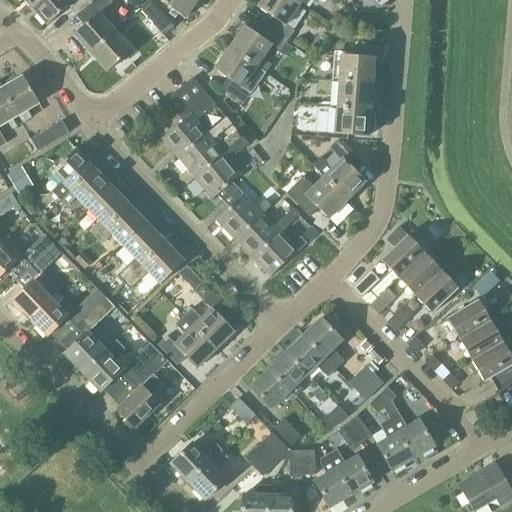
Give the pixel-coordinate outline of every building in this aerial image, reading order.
[(24,0),(33,9),(43,0),(24,0)] [(43,0),(33,9),(49,28),(70,9),(78,18),(99,0),(43,0)] [(116,5),(111,0),(99,0),(78,18),(86,28),(76,37),(93,56),(118,34),(114,30),(119,27),(114,22),(110,25),(102,16),(116,5)] [(199,5),(192,0),(159,0),(188,21),(199,5)] [(303,7),(292,0),(267,0),(260,10),(273,19),(267,29),(290,44),(297,34),(288,28),(303,7)] [(166,39),(176,30),(153,2),(143,12),(166,39)] [(275,67),(266,61),(274,49),(283,55),(290,44),(267,29),(260,38),(247,29),(232,51),(270,76),(275,67)] [(134,53),(118,34),(93,56),(110,74),(134,53)] [(254,77),(264,84),(270,76),(232,51),(217,72),(230,81),(223,91),(246,107),(254,97),(245,91),(254,77)] [(335,85),(375,88),(377,62),(337,58),(335,85)] [(25,79),(3,92),(20,119),(24,126),(33,121),(29,114),(41,106),(25,79)] [(186,89),(203,109),(212,101),(195,81),(186,89)] [(373,113),(375,88),(335,85),(333,110),(373,113)] [(194,116),(203,109),(186,89),(177,96),(194,116)] [(14,123),(20,119),(3,92),(0,93),(0,151),(9,147),(0,131),(0,130),(8,126),(12,133),(18,130),(14,123)] [(194,116),(177,96),(167,104),(184,124),(192,117),(194,116)] [(212,101),(203,109),(194,116),(192,117),(193,118),(165,142),(182,162),(210,138),(209,137),(198,124),(218,107),(212,101)] [(373,113),(333,110),(331,136),(371,140),(373,113)] [(227,158),(226,157),(215,144),(234,127),(229,120),(209,137),(210,138),(182,162),(198,182),(227,158)] [(40,154),(71,136),(64,124),(34,143),(40,154)] [(231,150),(244,141),(239,135),(227,145),(231,150)] [(215,202),(220,198),(234,186),(243,178),(231,163),(251,147),(245,140),(226,157),(227,158),(198,182),(215,202)] [(316,169),(326,180),(350,204),(368,185),(357,174),(365,166),(344,144),(334,153),(344,162),(333,173),(322,163),(316,169)] [(62,204),(96,171),(78,152),(54,175),(66,188),(56,197),(62,204)] [(182,169),(171,179),(184,193),(195,183),(182,169)] [(19,193),(33,184),(25,171),(11,179),(19,193)] [(90,213),(114,189),(96,171),(62,204),(69,210),(79,201),(90,213)] [(265,177),(250,186),(260,200),(274,191),(265,177)] [(350,204),(326,180),(316,190),(306,180),(289,197),(312,220),(321,212),(331,222),(350,204)] [(218,223),(237,242),(263,216),(265,218),(274,209),(268,203),(259,211),(234,186),(220,198),(232,210),(218,223)] [(98,241),(132,208),(114,189),(90,213),(102,225),(92,234),(98,241)] [(0,248),(1,248),(0,246),(0,220),(21,208),(14,197),(0,205),(0,248)] [(132,208),(98,241),(105,248),(114,238),(126,250),(150,227),(132,208)] [(263,216),(237,242),(255,261),(281,235),(283,236),(302,218),(296,211),(276,230),(265,218),(263,216)] [(127,285),(168,245),(150,227),(126,250),(137,262),(121,278),(127,285)] [(400,281),(429,253),(412,235),(409,238),(402,231),(389,243),(396,251),(383,263),(400,281)] [(294,248),(283,236),(281,235),(255,261),(273,280),(299,254),(300,255),(309,246),(303,240),(294,248)] [(0,248),(0,282),(9,274),(18,283),(33,269),(56,247),(47,238),(26,258),(8,241),(1,248),(0,248)] [(168,245),(127,285),(134,292),(150,275),(162,287),(186,264),(168,245)] [(56,247),(33,269),(42,278),(65,256),(56,247)] [(400,281),(417,299),(443,274),(434,264),(437,261),(429,253),(400,281)] [(87,272),(94,266),(84,257),(78,262),(87,272)] [(190,267),(181,276),(198,293),(206,285),(190,267)] [(364,301),(382,283),(373,274),(355,291),(364,301)] [(460,292),(443,274),(417,299),(434,317),(460,292)] [(493,274),(486,281),(495,291),(503,284),(493,274)] [(82,304),(90,286),(79,281),(71,300),(82,304)] [(32,322),(60,295),(54,289),(47,295),(37,283),(15,304),(32,322)] [(381,318),(399,301),(390,291),(372,309),(381,318)] [(85,323),(108,301),(99,292),(76,314),(85,323)] [(60,295),(32,322),(49,340),(70,319),(59,308),(66,302),(60,295)] [(213,312),(204,321),(195,311),(185,320),(195,329),(218,354),(237,335),(233,331),(241,323),(215,296),(206,304),(213,312)] [(108,301),(85,323),(94,332),(117,310),(108,301)] [(449,321),(462,343),(493,325),(487,314),(490,312),(485,303),(481,305),(480,303),(449,321)] [(398,335),(416,318),(407,309),(389,326),(398,335)] [(195,329),(185,320),(178,327),(187,337),(177,347),(170,339),(161,348),(180,368),(188,360),(199,372),(218,354),(195,329)] [(348,363),(337,352),(345,344),(323,322),(305,339),(327,361),(338,373),(348,363)] [(474,364),(510,343),(498,322),(493,325),(462,343),(474,364)] [(67,357),(85,376),(108,354),(90,335),(67,357)] [(321,367),(332,379),(338,373),(327,361),(305,339),(288,356),(309,378),(321,367)] [(418,357),(426,349),(417,340),(409,348),(418,357)] [(378,349),(372,343),(366,350),(372,355),(378,349)] [(511,346),(510,343),(474,364),(486,385),(493,381),(501,394),(511,387),(511,346)] [(118,344),(108,354),(85,376),(103,395),(126,373),(117,364),(127,354),(118,344)] [(138,378),(161,356),(153,347),(130,369),(138,378)] [(390,362),(379,350),(373,357),(384,368),(390,362)] [(161,356),(138,378),(147,387),(143,391),(119,414),(137,432),(161,409),(152,400),(164,389),(155,380),(170,365),(161,356)] [(288,356),(271,372),(292,395),(294,394),(298,398),(305,392),(301,387),(306,382),(310,378),(309,378),(288,356)] [(436,375),(444,368),(435,359),(427,366),(436,375)] [(359,395),(377,378),(368,369),(351,386),(359,395)] [(292,395),(271,372),(253,390),(275,412),(292,395)] [(454,393),(461,386),(452,377),(445,384),(454,393)] [(386,387),(377,378),(359,395),(368,404),(386,387)] [(403,404),(417,399),(411,384),(397,389),(403,404)] [(380,417),(386,411),(394,404),(398,399),(389,390),(372,407),(380,417)] [(249,428),(258,419),(241,401),(232,410),(249,428)] [(409,430),(394,404),(386,411),(415,462),(437,450),(421,423),(409,430)] [(331,435),(350,420),(340,409),(322,426),(331,435)] [(349,427),(365,446),(374,438),(359,419),(349,427)] [(294,449),(303,440),(286,422),(277,431),(294,449)] [(394,475),(415,462),(392,423),(383,428),(390,442),(379,448),(394,475)] [(355,454),(365,446),(349,427),(339,434),(355,454)] [(257,470),(283,445),(274,436),(248,461),(257,470)] [(190,485),(224,453),(215,444),(204,455),(195,446),(173,468),(190,485)] [(283,445),(257,470),(266,479),(292,454),(283,445)] [(231,459),(224,453),(190,485),(207,503),(229,482),(219,471),(231,459)] [(339,453),(330,458),(354,499),(375,486),(359,459),(347,466),(339,453)] [(304,454),(292,454),(292,479),(305,479),(304,454)] [(304,454),(305,479),(317,479),(317,454),(304,454)] [(332,511),(354,499),(330,458),(319,465),(327,478),(317,484),(332,511)] [(511,491),(497,466),(496,467),(497,467),(486,473),(476,479),(462,487),(460,488),(474,511),(481,511),(499,502),(503,510),(511,504),(511,491)] [(277,484),(275,488),(270,497),(269,511),(294,511),(295,499),(284,499),(284,484),(277,484)] [(275,488),(261,488),(261,498),(245,497),(244,511),(269,511),(270,497),(275,488)]
